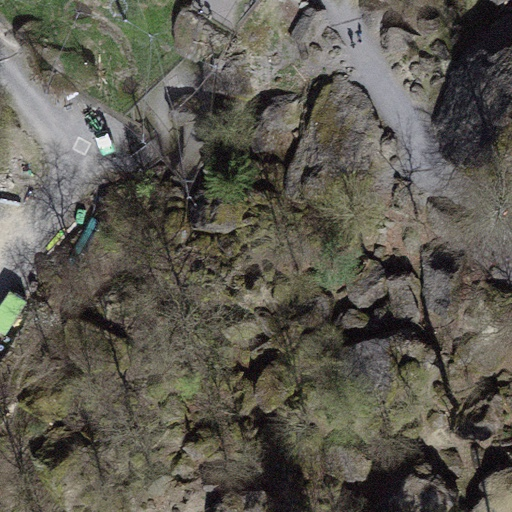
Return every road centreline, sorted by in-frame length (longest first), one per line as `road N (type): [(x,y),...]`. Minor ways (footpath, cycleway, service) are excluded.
road 1 (track): [(511,245),(403,146),(329,0)]
road 2 (track): [(0,318),(68,172),(61,135),(0,78)]
